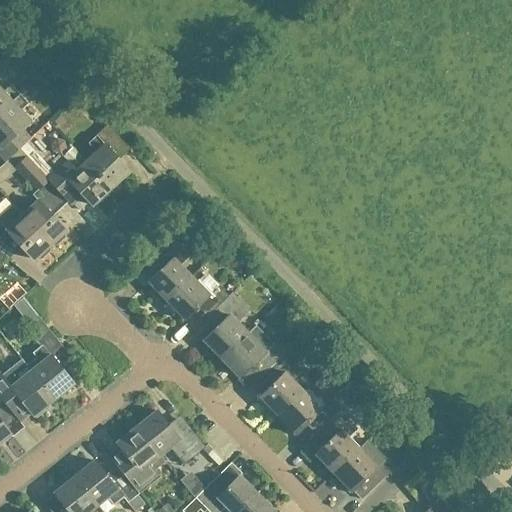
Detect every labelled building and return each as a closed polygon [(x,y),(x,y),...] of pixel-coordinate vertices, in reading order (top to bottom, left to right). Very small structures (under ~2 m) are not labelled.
[(0,91),(0,115),(19,98),(11,89),(4,96),(0,91)] [(19,98),(0,115),(0,146),(2,149),(0,150),(0,156),(6,163),(30,141),(21,132),(30,123),(20,113),(27,106),(19,98)] [(59,130),(65,124),(59,118),(53,124),(59,130)] [(118,162),(129,151),(107,128),(88,146),(96,155),(86,164),(111,190),(129,173),(118,162)] [(68,139),(53,147),(45,133),(34,139),(48,165),(74,151),(68,139)] [(38,193),(48,184),(27,161),(17,171),(38,193)] [(92,207),(111,190),(86,164),(76,173),(68,165),(49,183),(70,206),(81,195),(92,207)] [(40,204),(24,219),(51,248),(52,246),(54,248),(56,248),(67,238),(67,236),(65,234),(67,233),(40,204)] [(0,224),(35,262),(36,261),(38,263),(40,263),(51,253),(51,250),(50,249),(51,248),(24,219),(12,206),(0,217),(0,224)] [(148,285),(166,304),(191,279),(181,268),(190,259),(173,241),(152,262),(162,272),(148,285)] [(201,270),(191,279),(166,304),(184,322),(198,309),(207,319),(211,315),(228,298),(218,288),(209,297),(199,286),(208,277),(201,270)] [(204,342),(222,361),(248,336),(238,326),(241,320),(249,312),(232,295),(228,298),(211,315),(221,325),(204,342)] [(16,304),(28,319),(36,313),(24,298),(16,304)] [(62,347),(38,317),(25,328),(42,349),(33,356),(36,361),(27,368),(54,402),(75,385),(51,356),(62,347)] [(257,362),(267,372),(284,355),(288,352),(277,341),(273,346),(256,328),(248,336),(222,361),(240,380),(257,362)] [(298,342),(288,352),(284,355),(267,372),(257,382),(266,392),(259,400),(277,419),(303,393),(291,382),(301,373),(293,365),(307,351),(298,342)] [(21,360),(0,376),(0,397),(13,413),(22,424),(32,416),(34,418),(35,417),(37,420),(51,409),(49,406),(54,402),(27,368),(21,360)] [(303,393),(277,419),(295,437),(306,427),(315,436),(339,413),(322,395),(312,385),(303,393)] [(1,423),(13,413),(0,397),(0,444),(11,435),(1,423)] [(356,431),(339,413),(315,436),(325,447),(314,457),(332,476),(358,450),(347,439),(356,431)] [(157,414),(137,430),(159,458),(169,451),(183,468),(205,450),(184,424),(172,433),(157,414)] [(117,446),(120,449),(108,458),(121,474),(139,497),(160,480),(155,473),(165,465),(159,458),(137,430),(117,446)] [(358,450),(332,476),(351,495),(352,493),(361,502),(373,490),(394,470),(367,442),(358,450)] [(75,479),(98,508),(107,500),(109,502),(112,507),(122,499),(128,506),(139,497),(121,474),(111,483),(95,463),(75,479)] [(92,511),(98,508),(75,479),(72,482),(69,479),(55,491),(57,494),(54,496),(66,511),(92,511)] [(227,511),(241,511),(256,497),(239,479),(227,491),(216,480),(195,501),(205,511),(220,511),(224,508),(227,511)] [(336,511),(358,511),(364,506),(352,495),(336,511)] [(271,511),(256,497),(241,511),(271,511)] [(436,505),(428,511),(466,511),(461,506),(454,511),(449,511),(440,501),(436,505)]
